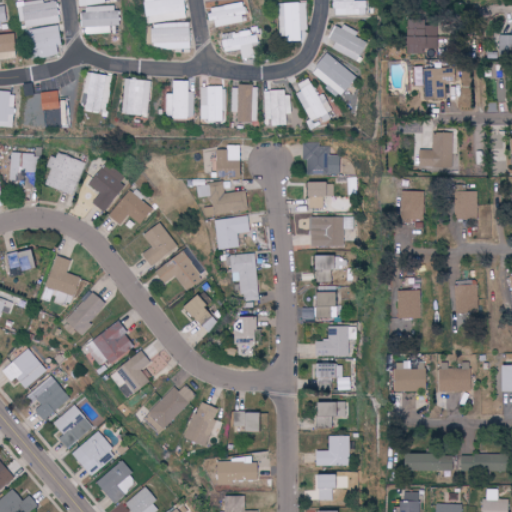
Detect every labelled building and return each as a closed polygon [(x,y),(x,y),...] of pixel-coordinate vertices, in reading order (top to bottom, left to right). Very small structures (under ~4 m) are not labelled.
[(54,0),(53,0),(19,3),(21,27),(57,24),(54,0)] [(144,0),(147,23),(185,19),(182,0),(144,0)] [(245,22),(240,0),(237,0),(234,1),(233,0),(206,0),(212,28),(245,22)] [(334,15),(366,16),(366,2),(334,1),(334,15)] [(300,39),(300,31),(307,31),(306,3),(280,3),(280,40),(300,39)] [(80,7),(82,35),(110,33),(110,26),(117,26),(116,6),(80,7)] [(427,20),(408,19),(407,53),(425,54),(427,20)] [(151,25),(152,49),(189,48),(188,23),(151,25)] [(26,29),(30,59),(55,56),(54,46),(58,45),(56,26),(26,29)] [(334,42),(331,49),(357,62),(367,43),(342,30),(334,26),(327,39),(334,42)] [(221,34),(223,53),(249,50),(248,45),(260,43),(259,36),(252,37),(251,31),(221,34)] [(0,59),(14,59),(14,35),(0,35),(0,59)] [(499,53),(511,52),(511,35),(499,36),(499,53)] [(355,78),(326,53),(310,71),(338,96),(355,78)] [(445,100),(445,83),(455,83),(455,69),(422,69),(423,100),(445,100)] [(113,77),(88,73),(83,110),(107,114),(113,77)] [(298,85),(301,91),(296,94),(312,123),(332,112),(323,94),(318,97),(308,79),(298,85)] [(151,81),(128,80),(126,115),(149,116),(151,81)] [(187,81),(171,81),(172,94),(166,94),(166,118),(194,118),(194,92),(187,92),(187,81)] [(230,112),(238,112),(238,122),(258,123),(259,87),(231,86),(230,112)] [(222,121),(222,111),(227,111),(226,87),(200,88),(201,121),(222,121)] [(0,126),(11,127),(12,92),(0,91),(0,126)] [(265,126),(286,125),(286,114),(292,114),(291,92),(265,92),(265,126)] [(432,133),(431,151),(417,150),(416,168),(451,169),(452,134),(432,133)] [(300,143),(300,160),(306,160),(307,175),(339,174),(338,155),(330,156),(330,147),(320,147),(320,143),(300,143)] [(237,177),(237,145),(224,146),(224,150),(214,150),(214,178),(237,177)] [(38,181),(39,155),(8,153),(7,179),(38,181)] [(85,163),(55,153),(45,186),(73,195),(77,183),(79,183),(85,163)] [(99,193),(91,203),(104,213),(128,183),(104,165),(88,185),(99,193)] [(244,191),(224,194),(223,182),(196,186),(198,199),(200,199),(202,217),(247,210),(244,191)] [(322,209),(322,196),(333,196),(333,182),(302,183),(302,197),(308,197),(308,209),(322,209)] [(107,215),(119,226),(128,216),(138,224),(152,210),(131,190),(107,215)] [(476,191),(456,192),(456,220),(477,219),(476,191)] [(425,220),(426,192),(398,192),(398,219),(425,220)] [(217,250),(237,248),(236,234),(248,233),(246,217),(214,220),(217,250)] [(342,229),(351,229),(350,217),(308,218),(308,247),(343,247),(342,229)] [(177,244),(156,221),(140,235),(151,247),(140,257),(150,268),(177,244)] [(38,267),(35,249),(6,254),(9,273),(38,267)] [(187,292),(204,278),(181,249),(153,271),(164,285),(175,276),(187,292)] [(254,255),(229,255),(230,282),(238,282),(239,301),(255,301),(254,255)] [(329,256),(310,256),(311,271),(317,271),(317,283),(330,282),(329,256)] [(70,262),(56,257),(42,295),(70,305),(80,278),(66,273),(70,262)] [(452,314),(477,313),(477,285),(451,286),(452,314)] [(420,318),(419,290),(395,291),(396,319),(420,318)] [(105,306),(90,292),(63,321),(78,335),(105,306)] [(314,318),(334,318),(334,312),(333,312),(332,292),(313,293),(314,318)] [(181,305),(196,328),(210,318),(195,295),(181,305)] [(228,344),(251,344),(252,319),(228,319),(228,344)] [(118,323),(86,345),(101,369),(134,347),(118,323)] [(313,342),(313,357),(349,356),(348,327),(328,327),(329,342),(313,342)] [(1,372),(11,383),(15,378),(26,390),(47,371),(26,349),(1,372)] [(148,382),(139,371),(149,363),(139,351),(109,376),(119,388),(124,384),(132,395),(148,382)] [(393,393),(425,391),(424,363),(417,363),(417,370),(392,370),(393,393)] [(470,392),(470,363),(459,363),(459,368),(436,368),(435,392),(470,392)] [(341,365),(312,365),(312,380),(332,380),(332,379),(342,379),(341,365)] [(497,392),(511,392),(511,366),(498,366),(497,392)] [(41,421),(69,401),(53,377),(31,393),(38,403),(32,408),(41,421)] [(174,389),(143,418),(158,434),(197,397),(186,386),(178,393),(174,389)] [(185,440),(205,447),(214,421),(212,420),(216,409),(197,403),(185,440)] [(315,429),(333,428),(332,417),(345,417),(345,403),(314,403),(315,429)] [(67,448),(93,430),(76,406),(51,424),(67,448)] [(259,414),(233,413),(233,427),(242,428),(242,432),(258,432),(259,414)] [(87,477),(117,459),(101,434),(71,452),(87,477)] [(350,436),(329,437),(330,451),(314,451),(314,466),(350,465),(350,436)] [(452,471),(452,454),(401,455),(401,472),(452,471)] [(507,474),(507,455),(458,454),(458,473),(507,474)] [(0,491),(14,481),(0,462),(0,491)] [(138,486),(122,462),(95,481),(111,504),(138,486)] [(231,481),(255,482),(255,463),(215,462),(214,485),(231,485),(231,481)] [(330,475),(311,475),(311,489),(317,488),(317,501),(330,501),(330,475)] [(161,511),(145,489),(124,503),(129,511),(161,511)] [(21,501),(13,490),(0,500),(0,511),(31,511),(37,507),(28,496),(21,501)] [(419,511),(419,493),(404,493),(405,503),(399,503),(398,511),(419,511)] [(223,511),(256,511),(257,511),(244,511),(244,496),(223,496),(223,511)] [(508,511),(508,499),(481,500),(481,511),(508,511)]
